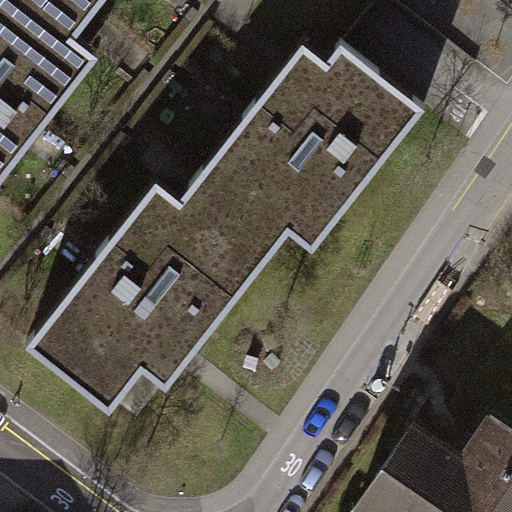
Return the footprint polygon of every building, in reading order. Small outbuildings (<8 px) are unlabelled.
[(83,14),(64,0),(0,0),(0,165),(93,49),(71,31),(83,14)] [(64,0),(83,14),(93,0),(64,0)] [(415,60),(434,41),(393,0),(380,0),(368,12),(415,60)] [(307,251),(423,102),(334,33),(318,53),(295,35),(277,59),(269,69),(184,177),(270,244),(280,230),(307,251)] [(270,244),(184,177),(176,188),(151,169),(21,336),(18,340),(106,409),(138,367),(160,384),(183,355),(270,244)] [(409,422),(349,508),(354,511),(511,511),(511,433),(480,411),(452,452),(409,422)]
